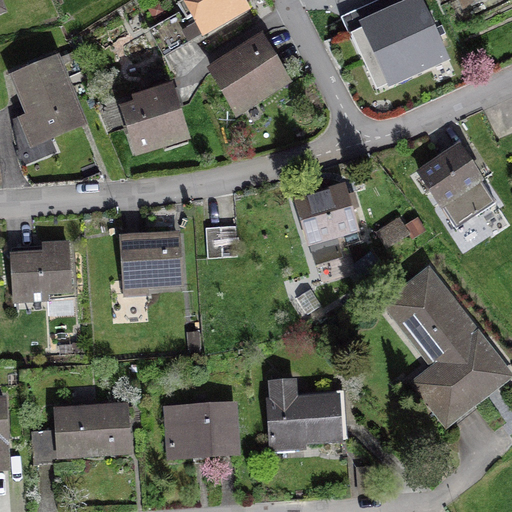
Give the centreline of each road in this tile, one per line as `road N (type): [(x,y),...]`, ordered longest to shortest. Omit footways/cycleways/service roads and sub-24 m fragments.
road 1 (residential): [(360,144),(232,180),(0,205)]
road 2 (residential): [(511,82),(360,144)]
road 3 (residential): [(360,144),(286,0)]
